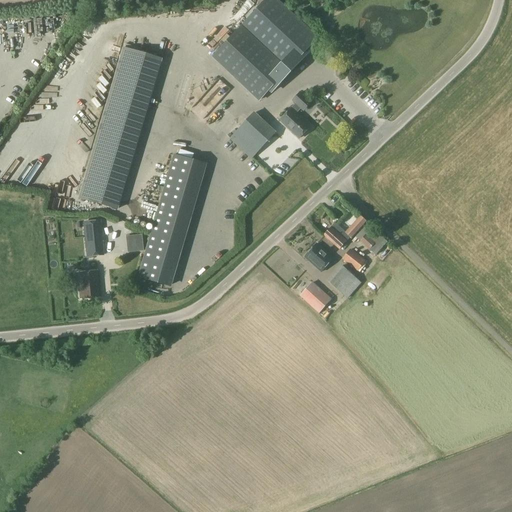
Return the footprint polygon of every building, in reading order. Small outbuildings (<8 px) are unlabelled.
[(317,38),(276,0),(263,0),(213,55),(261,99),(317,38)] [(315,21),(323,14),(319,10),(312,18),(315,21)] [(157,59),(123,49),(80,198),(114,208),(157,59)] [(188,106),(199,117),(215,101),(209,96),(214,91),(209,86),(188,106)] [(302,109),(309,101),(301,93),(293,101),(297,104),(292,109),(291,109),(281,120),(300,138),(310,127),(296,113),(301,108),(302,109)] [(70,124),(80,127),(83,115),(73,113),(70,124)] [(252,159),(276,134),(255,113),(230,139),(252,159)] [(33,128),(52,134),(56,121),(37,115),(33,128)] [(355,131),(360,127),(356,122),(351,126),(355,131)] [(79,133),(80,128),(56,123),(54,129),(67,132),(66,137),(76,139),(76,142),(85,144),(87,135),(79,133)] [(169,286),(204,164),(173,155),(137,277),(169,286)] [(300,160),(290,169),(301,182),(315,170),(308,161),(303,165),(300,160)] [(261,195),(272,180),(264,174),(253,189),(261,195)] [(345,211),(337,219),(344,225),(355,213),(338,197),(333,201),(345,211)] [(347,241),(347,240),(350,237),(351,238),(366,222),(360,216),(345,232),(336,224),(332,227),(325,236),(340,249),(347,241)] [(377,254),(389,240),(371,222),(357,237),(377,254)] [(99,223),(85,224),(88,257),(103,255),(99,223)] [(333,258),(316,244),(305,257),(321,271),(333,258)] [(358,270),(365,262),(350,250),(343,258),(358,270)] [(346,296),(360,281),(344,266),(330,281),(346,296)] [(81,298),(99,297),(97,272),(79,273),(81,298)] [(319,312),(331,299),(313,283),(301,296),(319,312)] [(167,340),(177,352),(187,345),(177,332),(167,340)]
